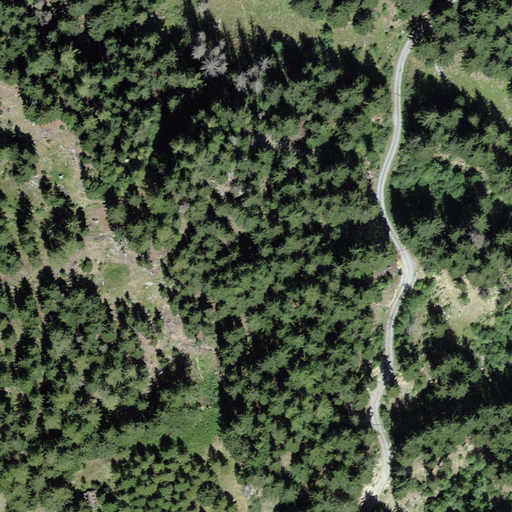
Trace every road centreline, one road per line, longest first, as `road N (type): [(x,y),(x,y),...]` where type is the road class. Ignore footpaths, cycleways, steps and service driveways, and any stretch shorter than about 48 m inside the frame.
road 1 (track): [(372,511),(390,455),(375,407),(393,372),(395,316),(411,260),(384,212),(382,187),(400,124),(407,49),(452,5)]
road 2 (track): [(0,214),(68,223),(156,199)]
